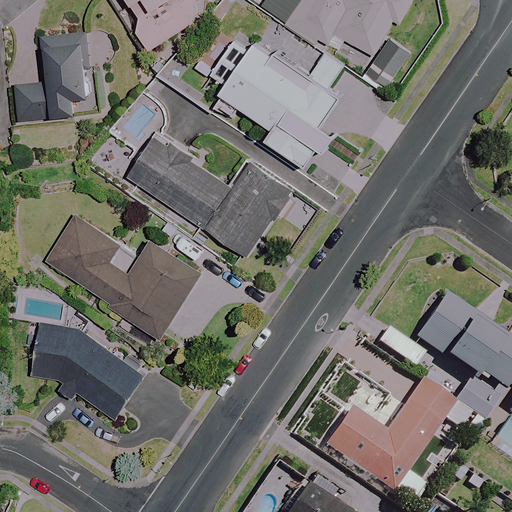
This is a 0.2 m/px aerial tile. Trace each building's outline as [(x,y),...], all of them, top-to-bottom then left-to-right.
[(152,50),(199,19),(185,0),(131,0),(142,16),(140,31),(152,50)] [(301,0),(287,26),(319,44),(322,37),(341,48),(346,39),(376,56),(395,20),(402,24),(414,0),(301,0)] [(94,97),(88,33),(44,37),(48,81),(18,84),(22,120),(78,115),(77,99),(94,97)] [(313,75),(259,39),(252,51),(237,40),(214,75),(229,85),(223,93),(277,129),(271,139),(309,165),(322,147),(328,152),(339,136),(324,126),(344,97),(330,87),(345,66),(328,54),(313,75)] [(254,163),(236,190),(159,137),(130,179),(199,227),(201,224),(250,257),(296,191),(254,163)] [(125,245),(81,216),(51,261),(164,338),(207,274),(157,240),(145,258),(125,245)] [(414,338),(478,383),(484,374),(497,383),(491,392),(499,397),(511,379),(511,342),(444,295),(414,338)] [(81,330),(46,324),(37,375),(57,379),(62,388),(77,398),(81,392),(122,419),(151,375),(81,330)] [(442,419),(452,404),(421,382),(385,434),(350,409),(324,446),(391,492),(442,419)] [(339,511),(305,489),(289,511),(339,511)]
